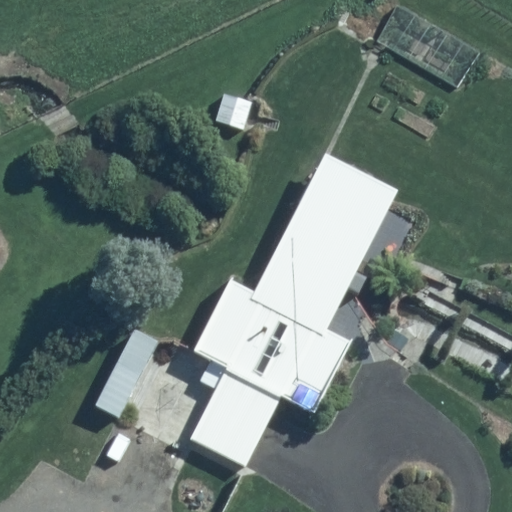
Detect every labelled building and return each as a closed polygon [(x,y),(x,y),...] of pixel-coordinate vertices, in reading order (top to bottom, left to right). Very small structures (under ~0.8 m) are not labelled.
[(401,8),(381,44),(460,90),(481,54),(401,8)] [(263,100),(227,91),(219,124),(255,133),(263,100)] [(202,384),(215,390),(190,441),(254,472),(288,401),(297,405),(308,383),(332,395),(357,343),(341,335),(409,191),(330,153),(263,292),(235,278),(198,356),(212,363),(202,384)] [(115,236),(86,261),(62,285),(81,306),(134,255),(115,236)] [(125,420),(167,343),(143,330),(100,408),(122,420),(93,473),(118,486),(147,432),(125,420)] [(156,431),(140,490),(168,498),(184,439),(156,431)]
